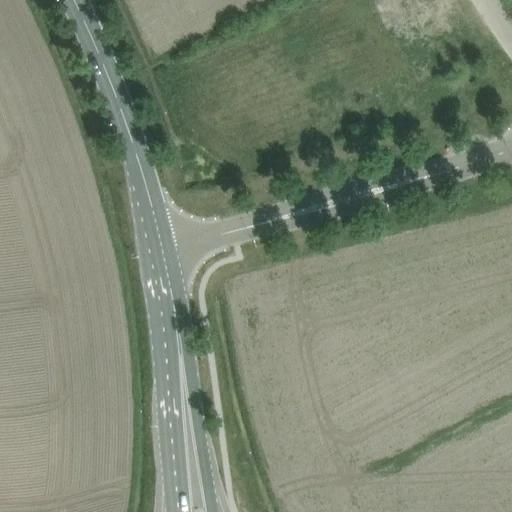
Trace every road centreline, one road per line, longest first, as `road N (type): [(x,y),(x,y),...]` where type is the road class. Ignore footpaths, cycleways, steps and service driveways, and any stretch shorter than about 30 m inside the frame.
road 1 (unclassified): [(161,248),(120,109),(74,0)]
road 2 (unclassified): [(195,476),(161,248)]
road 3 (unclassified): [(161,248),(283,217)]
road 4 (unclassified): [(394,186),(511,147)]
